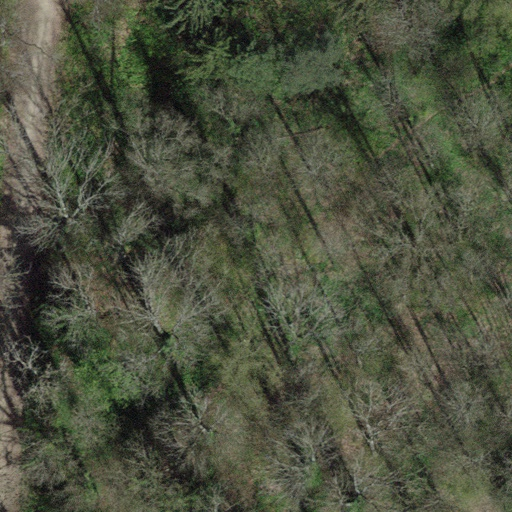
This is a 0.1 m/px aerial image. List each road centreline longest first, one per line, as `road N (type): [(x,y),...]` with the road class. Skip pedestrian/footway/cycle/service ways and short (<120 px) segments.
road 1 (motorway): [(0,293),(511,0)]
road 2 (track): [(0,511),(4,364),(44,0)]
